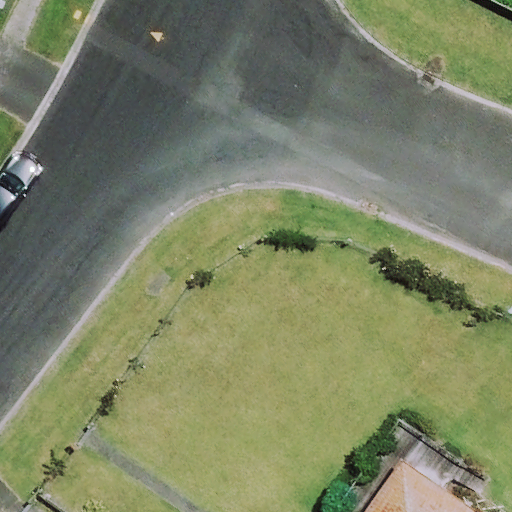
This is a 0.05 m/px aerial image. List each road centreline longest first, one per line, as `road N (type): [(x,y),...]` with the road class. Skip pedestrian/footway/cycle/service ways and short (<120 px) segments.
road 1 (residential): [(511,196),(182,32)]
road 2 (residential): [(182,32),(0,304)]
